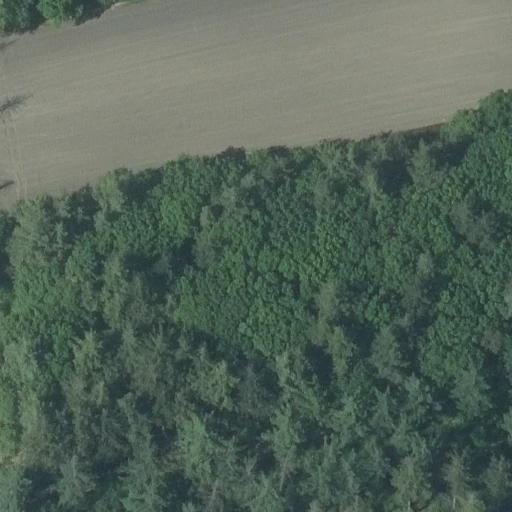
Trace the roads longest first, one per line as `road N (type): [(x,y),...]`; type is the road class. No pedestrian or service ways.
road 1 (track): [(511,363),(0,507)]
road 2 (track): [(4,337),(511,232)]
